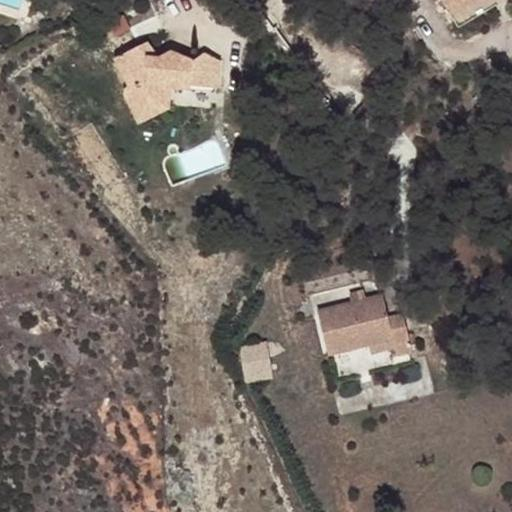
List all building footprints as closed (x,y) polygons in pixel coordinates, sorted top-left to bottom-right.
[(439,0),(449,14),(473,0),(439,0)] [(139,26),(116,42),(135,71),(127,76),(140,98),(162,82),(165,66),(175,67),(214,74),(218,47),(211,37),(209,37),(199,44),(178,39),(166,45),(148,41),(139,26)] [(135,71),(116,42),(109,47),(127,76),(135,71)] [(162,82),(140,98),(146,107),(171,91),(175,67),(165,66),(162,82)] [(173,88),(172,101),(209,102),(210,89),(173,88)] [(285,302),(289,315),(309,305),(305,295),(285,302)] [(309,305),(289,315),(263,327),(279,367),(320,351),(344,340),(348,350),(352,358),(367,351),(352,313),(335,319),(326,300),(309,305)] [(344,340),(320,351),(322,360),(348,350),(344,340)] [(226,382),(220,365),(191,373),(196,390),(226,382)]
